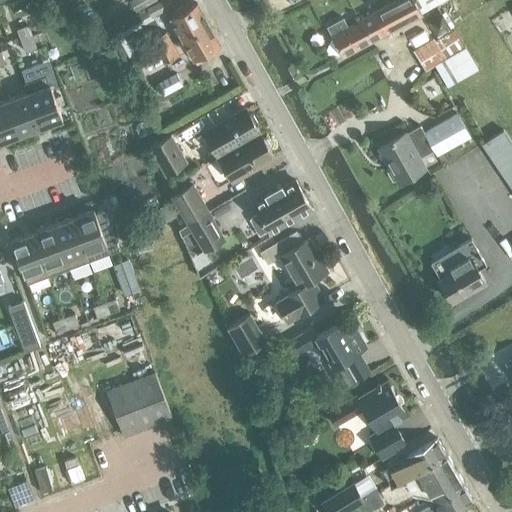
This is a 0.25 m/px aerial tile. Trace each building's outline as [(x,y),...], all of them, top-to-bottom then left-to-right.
[(129,0),(136,11),(156,0),(129,0)] [(170,0),(158,0),(146,6),(151,15),(172,4),(170,0)] [(393,0),(390,2),(402,24),(446,0),(393,0)] [(183,37),(210,23),(199,2),(191,6),(188,1),(170,11),(172,16),(183,37)] [(369,42),(402,24),(390,2),(357,20),(369,42)] [(450,28),(441,14),(428,22),(436,36),(450,28)] [(343,17),(326,26),(331,34),(343,56),(369,42),(357,20),(347,25),(343,17)] [(183,37),(173,43),(157,51),(163,62),(180,54),(189,48),(194,57),(195,57),(197,62),(217,51),(214,46),(220,43),(210,23),(183,37)] [(28,24),(17,28),(21,40),(32,35),(28,24)] [(433,37),(412,49),(425,70),(434,65),(446,86),(477,67),(453,29),(435,39),(433,37)] [(157,51),(173,43),(166,30),(151,39),(152,42),(136,49),(141,58),(157,51)] [(36,47),(32,35),(21,40),(25,51),(36,47)] [(107,61),(119,57),(115,48),(104,52),(107,61)] [(176,72),(157,82),(163,93),(182,83),(176,72)] [(26,91),(39,126),(63,117),(47,73),(23,82),(26,91)] [(6,99),(19,134),(39,126),(26,91),(6,99)] [(0,140),(19,134),(6,99),(0,100),(0,140)] [(218,155),(260,131),(256,125),(258,122),(254,114),(250,113),(246,107),(204,131),(218,155)] [(470,136),(457,112),(424,130),(420,124),(407,132),(406,130),(377,147),(398,182),(427,166),(421,156),(433,149),(436,155),(470,136)] [(511,188),(511,141),(503,128),(481,143),(511,188)] [(260,131),(218,155),(232,179),(274,155),(270,149),(271,145),(267,138),(263,137),(260,131)] [(166,172),(187,160),(171,133),(150,145),(166,172)] [(311,207),(295,179),(282,187),(281,186),(267,194),(268,195),(254,203),(260,213),(251,218),(260,234),(268,229),(270,231),(311,207)] [(188,221),(208,210),(193,182),(172,194),(188,221)] [(72,217),(89,261),(110,253),(94,209),(72,217)] [(185,223),(178,227),(182,234),(188,231),(192,228),(204,249),(225,237),(208,210),(188,221),(185,223)] [(52,224),(68,268),(89,261),(72,217),(52,224)] [(32,231),(48,275),(68,268),(52,224),(32,231)] [(11,239),(27,283),(48,275),(32,231),(11,239)] [(137,246),(146,243),(143,235),(134,239),(137,246)] [(298,287),(313,278),(328,269),(309,236),(288,248),(282,238),(261,251),(267,261),(280,254),(298,286),(298,287)] [(451,301),(486,280),(479,267),(486,263),(471,237),(430,261),(440,277),(438,278),(451,301)] [(134,276),(118,282),(123,295),(139,289),(134,276)] [(298,287),(298,286),(276,299),(287,319),(324,298),(313,278),(298,287)] [(104,302),(108,313),(119,309),(115,298),(104,302)] [(24,350),(40,344),(23,300),(8,305),(24,350)] [(93,306),(97,317),(108,313),(104,302),(93,306)] [(367,345),(354,323),(358,320),(353,312),(317,334),(313,327),(288,341),(295,354),(319,340),(333,364),(330,366),(342,388),(371,371),(359,351),(367,345)] [(63,317),(68,328),(79,324),(74,313),(63,317)] [(244,354),(266,341),(249,313),(227,326),(244,354)] [(52,321),(56,332),(68,328),(63,317),(52,321)] [(96,325),(78,333),(86,352),(104,343),(96,325)] [(172,415),(156,373),(155,371),(107,389),(123,433),(172,415)] [(408,414),(388,380),(358,397),(357,395),(328,411),(336,424),(363,408),(377,431),(370,435),(382,457),(407,443),(395,422),(408,414)] [(437,437),(384,468),(393,484),(405,477),(404,476),(446,452),(437,437)] [(404,476),(405,477),(413,492),(426,484),(435,500),(436,501),(465,484),(466,483),(447,451),(446,452),(404,476)] [(341,511),(364,499),(360,492),(355,482),(323,500),(329,511),(341,511)] [(436,501),(435,500),(415,511),(450,511),(474,499),(465,484),(436,501)]
